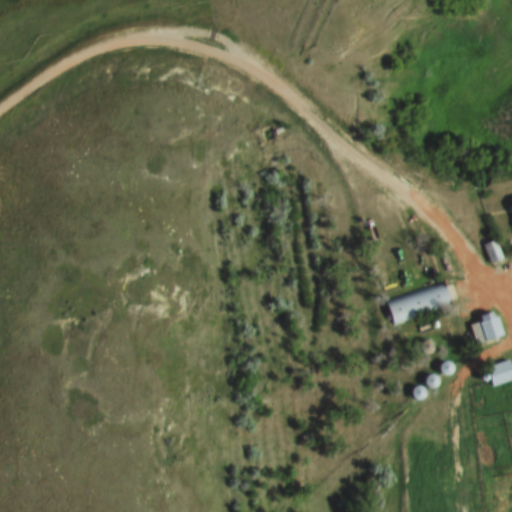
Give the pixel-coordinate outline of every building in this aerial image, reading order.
[(435,244),(448,277),(460,271),(447,239),(435,244)] [(493,265),(501,261),(491,242),(483,247),(493,265)] [(395,321),(451,307),(446,284),(389,298),(395,321)] [(478,345),(505,334),(496,312),(469,323),(478,345)] [(511,360),(489,366),(493,385),(511,380),(511,360)]
